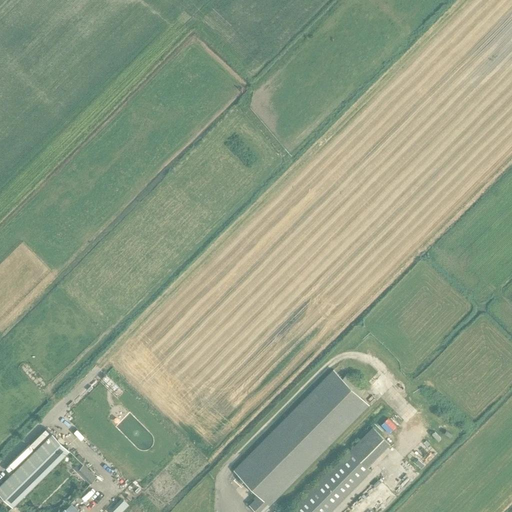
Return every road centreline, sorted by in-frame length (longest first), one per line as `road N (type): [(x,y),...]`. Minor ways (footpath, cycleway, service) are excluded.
road 1 (track): [(54,417),(472,0)]
road 2 (unknown): [(356,511),(409,453),(415,431),(386,370),(365,354),(332,362),(234,457),(226,476),(234,502)]
